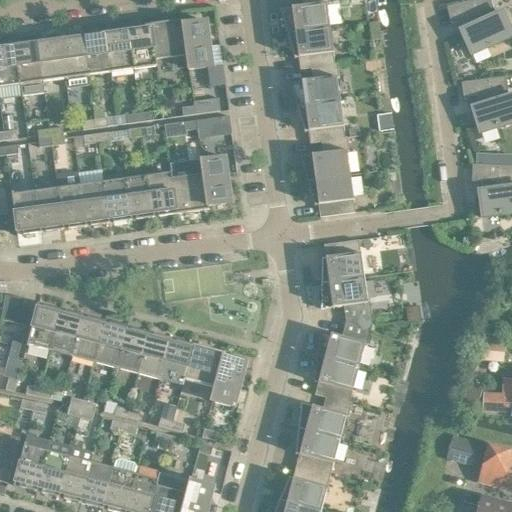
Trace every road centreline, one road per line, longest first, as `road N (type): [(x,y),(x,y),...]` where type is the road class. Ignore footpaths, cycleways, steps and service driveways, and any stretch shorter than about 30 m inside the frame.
road 1 (residential): [(281,238),(460,210),(434,14)]
road 2 (residential): [(0,271),(281,238)]
road 3 (residential): [(241,511),(293,325),(281,238)]
road 4 (residential): [(281,238),(250,0)]
road 5 (residential): [(0,17),(163,0)]
